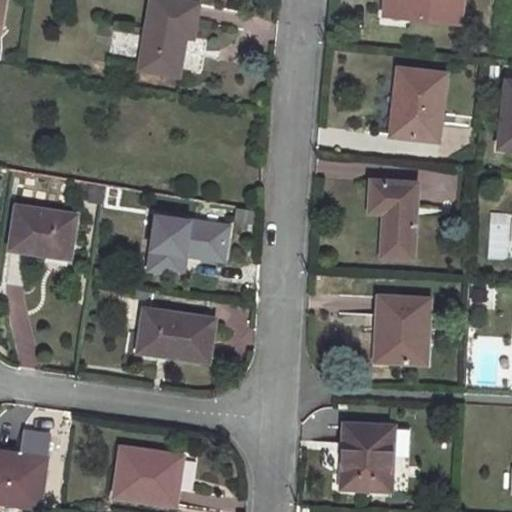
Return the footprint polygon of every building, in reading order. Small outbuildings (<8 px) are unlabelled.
[(182,0),(152,0),(141,68),(179,74),(186,36),(193,36),(199,3),(182,0)] [(386,0),(386,8),(410,9),(410,18),(461,23),(463,0),(386,0)] [(386,8),(385,15),(410,18),(410,9),(386,8)] [(113,55),(136,57),(138,35),(115,33),(113,55)] [(400,89),(395,135),(439,141),(447,74),(399,68),(397,89),(400,89)] [(511,80),(507,80),(499,147),(511,148),(511,80)] [(386,212),(383,256),(414,258),(418,183),(373,180),(371,212),(386,212)] [(18,206),(10,248),(47,255),(48,249),(71,253),(77,216),(18,206)] [(158,215),(150,269),(183,274),(186,253),(194,254),(194,256),(225,260),(230,225),(158,215)] [(48,249),(47,255),(70,259),(71,253),(48,249)] [(387,316),(385,361),(427,362),(429,299),(379,296),(378,315),(387,316)] [(146,309),(140,348),(172,353),(172,357),(210,362),(216,319),(146,309)] [(378,315),(375,360),(385,361),(387,316),(378,315)] [(346,424),(343,487),(391,489),(393,426),(346,424)] [(124,447),(117,495),(176,505),(183,456),(124,447)] [(0,451),(0,500),(40,507),(45,458),(0,451)]
